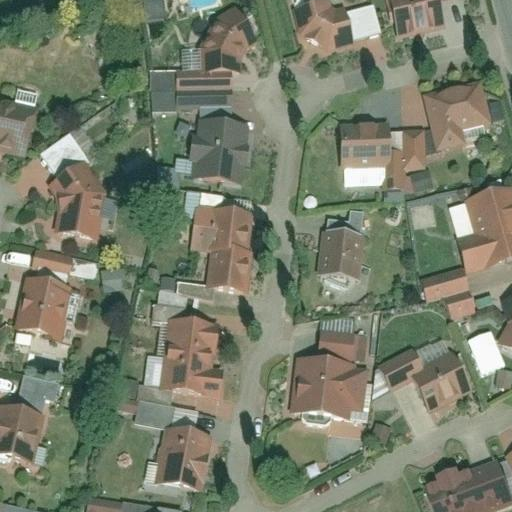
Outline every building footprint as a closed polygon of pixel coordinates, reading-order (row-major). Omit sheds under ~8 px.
[(389,0),(399,40),(440,30),(433,0),(389,0)] [(161,1),(142,5),(145,24),(165,20),(161,1)] [(327,52),(351,46),(343,15),(334,17),(327,13),(326,7),(295,15),(301,37),(327,52)] [(243,52),(252,46),(234,16),(212,27),(199,51),(201,77),(237,76),(236,63),(243,52)] [(380,36),(351,44),(353,51),(363,48),(369,67),(387,61),(380,36)] [(460,146),(457,133),(486,126),(477,90),(426,103),(438,152),(460,146)] [(0,154),(8,156),(22,103),(0,97),(0,154)] [(238,187),(245,133),(201,128),(199,144),(194,144),(191,164),(197,165),(194,181),(238,187)] [(463,145),(483,141),(480,130),(461,135),(463,145)] [(387,169),(385,131),(344,132),(345,148),(341,149),(342,172),(387,169)] [(64,155),(34,177),(47,206),(39,229),(81,239),(94,185),(64,155)] [(447,212),(465,275),(511,262),(511,215),(507,196),(447,212)] [(237,248),(241,207),(196,203),(192,244),(237,248)] [(349,285),(354,286),(361,229),(326,223),(319,281),(324,282),(323,285),(346,294),(349,285)] [(233,289),(237,248),(192,244),(188,285),(233,289)] [(8,266),(0,309),(0,327),(45,336),(61,254),(21,246),(16,268),(8,266)] [(86,267),(87,285),(111,285),(111,266),(86,267)] [(447,326),(474,316),(457,271),(415,287),(423,307),(438,301),(447,326)] [(497,320),(480,341),(511,359),(511,290),(483,295),(497,320)] [(125,384),(145,387),(204,397),(210,358),(195,356),(200,320),(151,312),(145,349),(131,347),(125,384)] [(281,349),(269,416),(330,427),(333,407),(350,410),(359,364),(340,361),(344,334),(306,327),(302,352),(281,349)] [(379,387),(397,377),(419,416),(464,390),(431,332),(402,349),(398,341),(364,360),(379,387)] [(0,455),(16,460),(31,394),(40,396),(44,380),(7,372),(1,398),(0,397),(0,455)] [(157,427),(147,426),(136,482),(189,492),(200,434),(179,430),(183,407),(162,403),(157,427)] [(495,449),(510,485),(511,484),(511,428),(505,431),(510,443),(495,449)] [(409,477),(421,511),(467,511),(501,499),(482,449),(409,477)] [(164,511),(165,509),(105,494),(100,511),(164,511)]
